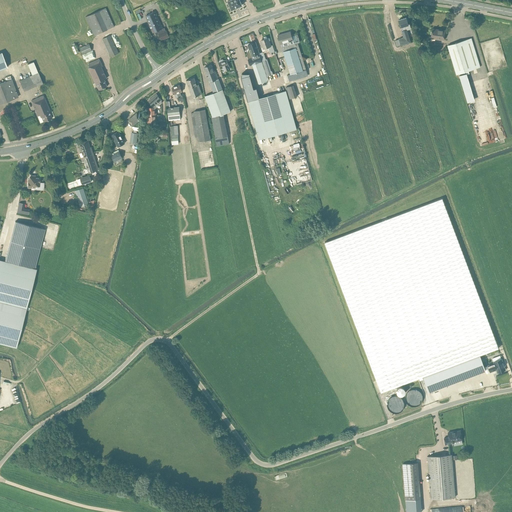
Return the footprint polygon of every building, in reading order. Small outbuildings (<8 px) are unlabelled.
[(230,0),(228,1),(231,10),(242,5),(239,0),(230,0)] [(94,35),(114,26),(106,8),(86,17),(94,35)] [(163,28),(155,11),(145,16),(153,33),(155,32),(156,35),(159,34),(161,40),(169,36),(167,30),(166,31),(164,27),(163,28)] [(406,18),(406,17),(398,20),(402,31),(401,31),(403,37),(398,39),(394,40),(396,46),(400,45),(401,45),(411,42),(407,30),(411,29),(409,23),(408,24),(407,21),(408,21),(407,18),(406,18)] [(445,30),(432,28),(431,38),(444,40),(445,30)] [(281,44),(287,42),(288,43),(293,42),(290,31),(278,35),(281,44)] [(111,57),(118,53),(110,35),(102,39),(111,57)] [(271,46),(268,38),(261,40),(263,46),(261,47),(263,53),(269,51),(269,53),(275,51),(274,49),(273,45),(271,46)] [(480,67),(471,38),(447,45),(456,74),(480,67)] [(259,55),(255,42),(248,45),(252,56),(252,55),(253,57),(248,59),(250,65),(252,65),(258,83),(268,80),(266,76),(262,61),(260,55),(259,55)] [(282,47),(283,51),(290,74),(287,75),(289,81),(305,77),(303,70),(306,69),(297,42),(282,47)] [(74,43),(71,44),(72,47),(71,47),(75,54),(79,52),(76,45),(75,45),(74,43)] [(89,44),(80,48),(83,54),(92,50),(89,44)] [(99,59),(88,64),(90,67),(88,68),(96,84),(99,90),(107,86),(104,79),(107,78),(101,67),(103,66),(99,59)] [(223,61),(223,60),(222,59),(219,60),(219,61),(219,62),(221,69),(223,68),(225,72),(230,70),(227,59),(223,61)] [(262,61),(266,76),(273,74),(272,72),(270,71),(266,59),(262,61)] [(28,64),(32,75),(19,80),(24,91),(43,83),(38,72),(33,62),(28,64)] [(213,69),(212,65),(204,67),(209,82),(213,92),(213,93),(205,96),(213,117),(222,115),(231,111),(219,78),(218,79),(215,71),(214,69),(213,69)] [(249,75),(249,73),(242,73),(242,77),(241,77),(259,139),(296,129),(285,88),(279,90),(280,92),(258,98),(256,88),(253,89),(249,75)] [(458,75),(466,102),(473,100),(465,73),(458,75)] [(4,78),(5,81),(0,82),(0,103),(19,97),(12,79),(11,79),(10,75),(4,78)] [(192,97),(202,94),(198,84),(196,85),(194,77),(186,80),(192,97)] [(182,96),(180,92),(182,91),(180,85),(172,87),(176,97),(180,96),(180,97),(177,98),(178,101),(181,101),(181,102),(184,101),(182,96)] [(294,85),(285,87),(289,99),(297,97),(294,85)] [(156,116),(156,107),(162,103),(161,100),(162,100),(157,94),(148,100),(154,107),(148,108),(148,116),(147,116),(147,123),(156,122),(155,116),(156,116)] [(44,96),(43,95),(31,100),(38,116),(40,115),(41,118),(42,117),(43,121),(52,118),(49,111),(50,111),(44,96)] [(166,103),(166,108),(167,107),(168,120),(181,119),(179,106),(171,107),(170,103),(166,103)] [(194,111),(199,142),(211,140),(205,109),(194,111)] [(137,113),(128,120),(133,125),(141,118),(137,113)] [(224,114),(211,117),(215,138),(217,146),(229,144),(228,136),(227,136),(224,114)] [(118,131),(112,135),(118,146),(124,143),(118,131)] [(81,158),(93,153),(91,147),(90,147),(88,140),(79,143),(82,152),(79,153),(81,158)] [(119,151),(111,155),(116,164),(123,161),(121,158),(122,158),(119,151)] [(93,153),(81,158),(82,162),(85,161),(89,173),(99,169),(93,153)] [(44,189),(44,182),(40,181),(40,178),(35,177),(35,176),(31,175),(31,177),(28,179),(28,187),(34,187),(34,188),(44,189)] [(89,175),(80,178),(82,185),(91,181),(89,175)] [(83,188),(75,190),(80,207),(88,204),(83,188)] [(381,392),(423,376),(423,377),(499,348),(443,198),(325,242),(381,392)] [(35,268),(37,260),(38,255),(45,229),(15,221),(5,261),(0,259),(0,342),(17,347),(37,269),(35,268)] [(480,356),(423,377),(429,392),(485,371),(480,356)] [(502,363),(501,359),(493,362),(494,363),(488,366),(490,372),(496,369),(498,373),(505,370),(504,366),(505,366),(504,362),(502,363)] [(401,395),(402,395),(403,395),(403,394),(404,394),(405,393),(405,392),(406,392),(406,391),(406,390),(405,389),(405,388),(404,388),(404,387),(403,387),(402,386),(401,386),(400,386),(400,387),(399,387),(398,388),(398,389),(397,389),(397,390),(397,391),(397,392),(398,393),(398,394),(399,394),(400,395),(401,395)] [(413,407),(415,407),(416,407),(417,406),(418,406),(419,405),(420,405),(420,404),(421,403),(422,402),(422,401),(422,400),(423,400),(423,399),(423,398),(423,397),(423,396),(422,395),(422,394),(421,393),(421,392),(420,391),(419,391),(418,390),(417,390),(416,389),(415,389),(414,389),(412,389),(411,390),(410,390),(409,391),(408,391),(408,392),(407,393),(407,394),(406,394),(406,395),(406,396),(405,397),(405,398),(405,399),(406,399),(406,400),(406,401),(406,402),(407,402),(407,403),(408,404),(409,405),(410,406),(411,406),(412,406),(413,407)] [(396,413),(398,413),(399,413),(400,412),(401,412),(402,411),(403,410),(403,409),(404,409),(404,408),(404,407),(405,406),(405,405),(405,404),(405,403),(404,402),(404,401),(404,400),(403,400),(403,399),(402,398),(401,398),(400,397),(399,397),(398,396),(397,396),(396,396),(395,396),(394,396),(393,396),(392,397),(391,397),(390,398),(390,399),(389,399),(388,400),(388,401),(388,402),(387,403),(387,404),(387,405),(387,406),(388,407),(388,408),(388,409),(389,410),(390,411),(391,412),(392,412),(393,413),(394,413),(395,413),(396,413)] [(462,440),(461,433),(460,430),(448,432),(449,437),(444,438),(445,444),(452,443),(451,442),(462,440)] [(431,499),(455,497),(452,454),(427,456),(431,499)] [(421,511),(417,463),(403,464),(406,511),(417,511),(419,511),(421,511)]
